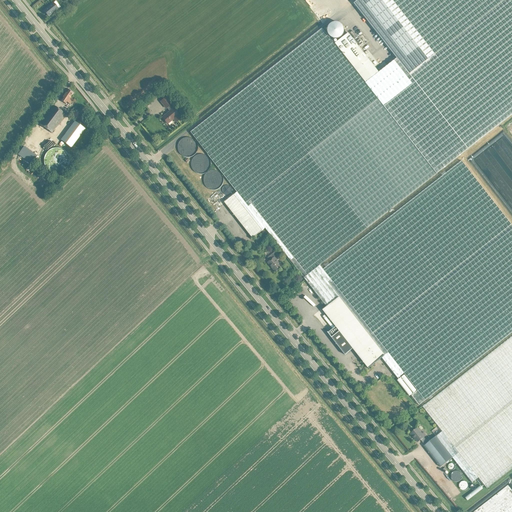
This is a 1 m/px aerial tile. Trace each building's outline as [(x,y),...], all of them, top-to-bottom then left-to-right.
[(194,129),(190,132),(237,192),(224,202),(252,238),(265,228),(327,307),(322,310),(323,310),(336,327),(328,333),(328,332),(327,332),(345,355),(353,349),(368,368),(368,369),(382,358),(398,378),(404,373),(418,391),(411,396),(419,405),(423,402),(511,332),(511,225),(462,161),(323,270),(320,265),(367,228),(436,174),(437,173),(459,156),(511,114),(511,0),(358,0),(354,3),(397,58),(379,72),(349,33),(335,44),(366,83),(365,83),(322,29),(253,83),(194,129)] [(61,7),(56,1),(49,7),(45,10),(49,16),(61,7)] [(70,104),(73,100),(70,98),(73,93),(68,90),(61,101),(66,104),(67,102),(70,104)] [(173,109),(170,105),(173,103),(167,96),(161,101),(166,108),(167,107),(170,111),(162,117),(167,124),(174,119),(176,122),(180,119),(178,115),(179,114),(174,108),(173,109)] [(52,133),(62,119),(65,115),(54,106),(40,124),(52,133)] [(71,148),(82,133),(85,129),(73,121),(71,124),(73,125),(61,140),(71,148)] [(35,162),(39,157),(24,146),(18,155),(31,164),(34,161),(35,162)] [(48,160),(57,162),(58,158),(54,158),(55,154),(49,153),(48,160)] [(275,272),(282,267),(276,260),(279,257),(275,252),(268,258),(270,261),(268,263),(275,272)] [(320,308),(322,306),(315,295),(313,296),(320,308)] [(511,336),(486,357),(423,407),(442,432),(430,441),(425,445),(424,446),(441,467),(452,458),(472,483),(478,478),(487,489),(511,468),(511,336)] [(404,377),(401,379),(413,394),(416,392),(404,377)] [(413,432),(410,434),(414,438),(418,442),(421,440),(425,445),(430,441),(428,438),(426,440),(417,428),(415,430),(414,430),(413,430),(413,432)]
